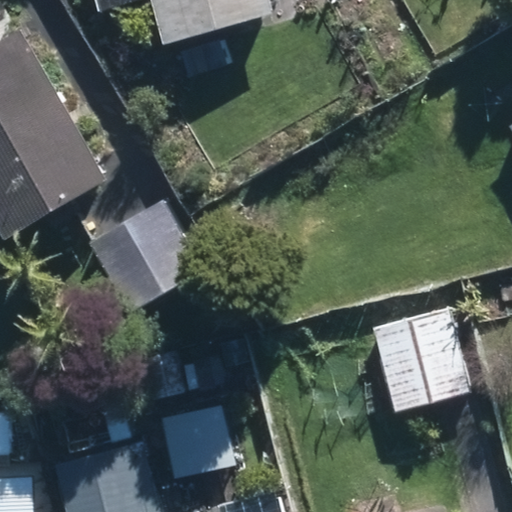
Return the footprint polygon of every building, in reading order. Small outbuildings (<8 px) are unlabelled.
[(277,0),(169,0),(180,38),(281,11),(277,0)] [(35,37),(0,56),(0,193),(22,232),(116,179),(35,37)] [(172,203),(103,248),(141,307),(211,262),(172,203)] [(453,308),(384,326),(405,406),(474,389),(453,308)] [(152,511),(137,451),(69,468),(80,511),(152,511)]
